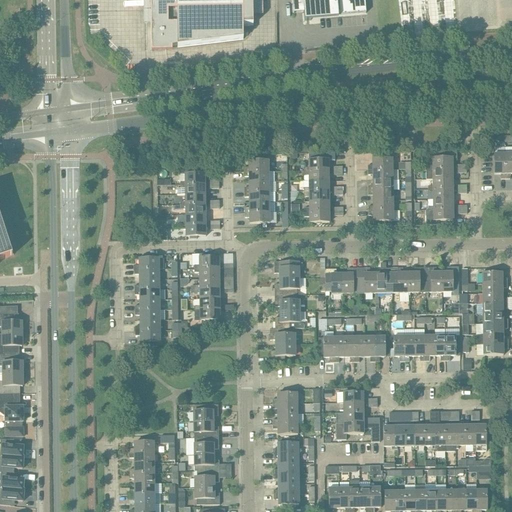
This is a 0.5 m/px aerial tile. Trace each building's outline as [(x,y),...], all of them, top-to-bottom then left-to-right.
[(151,0),(152,50),(152,52),(173,52),(173,48),(243,39),(243,25),(253,25),(253,7),(263,7),(262,0),(151,0)] [(365,0),(291,0),(293,14),(294,14),(294,6),(303,6),(304,21),(311,20),(338,18),(338,16),(366,14),(365,0)] [(415,1),(403,2),(404,16),(416,16),(415,1)] [(426,170),(452,170),(452,159),(457,159),(457,152),(432,152),(432,159),(432,165),(426,165),(426,170)] [(303,168),(303,172),(328,171),(328,161),(335,161),(335,154),(308,154),(308,168),(303,168)] [(500,180),(505,180),(505,155),(494,155),(495,175),(500,175),(500,180)] [(367,166),(367,171),(392,171),(392,160),(372,160),(372,166),(367,166)] [(244,168),(244,173),(269,172),(268,162),(248,162),(249,168),(244,168)] [(433,180),(452,180),(452,170),(426,170),(426,180),(433,180)] [(309,182),(329,182),(328,171),(303,172),(304,176),(309,176),(309,182)] [(373,181),(392,181),(392,171),(367,171),(368,176),(373,176),(373,181)] [(269,183),(269,172),(244,173),(244,178),(249,178),(249,183),(269,183)] [(180,182),(180,186),(205,185),(205,175),(185,175),(185,182),(180,182)] [(453,190),(452,180),(433,180),(433,186),(428,187),(428,190),(453,190)] [(393,191),(392,181),(373,181),(373,187),(368,187),(368,191),(393,191)] [(329,192),(329,182),(309,182),(309,188),(304,188),(304,192),(329,192)] [(244,193),(269,193),(269,183),(249,183),(249,188),(244,188),(244,193)] [(185,196),(205,196),(205,185),(180,186),(180,189),(177,189),(177,196),(185,196)] [(433,200),(453,200),(453,190),(428,190),(428,194),(433,194),(433,200)] [(373,201),(393,201),(393,191),(368,191),(368,196),(373,196),(373,201)] [(329,202),(329,192),(304,192),(304,196),(309,196),(309,202),(329,202)] [(269,203),(269,193),(244,193),(244,198),(249,198),(249,203),(269,203)] [(180,202),(180,206),(205,206),(205,196),(185,196),(185,202),(180,202)] [(453,210),(453,200),(433,200),(433,207),(428,207),(428,211),(453,210)] [(368,212),(393,211),(393,201),(373,201),(373,207),(368,207),(368,212)] [(329,212),(329,202),(309,202),(309,209),(304,209),(304,213),(329,212)] [(269,213),(269,203),(249,203),(249,209),(244,209),(244,214),(269,213)] [(185,216),(205,216),(205,206),(180,206),(180,210),(185,210),(185,216)] [(453,221),(453,210),(428,211),(428,215),(433,215),(433,222),(453,221)] [(393,222),(393,211),(368,212),(368,217),(373,216),(373,222),(393,222)] [(329,223),(329,212),(304,213),(304,216),(309,216),(309,223),(329,223)] [(269,224),(269,213),(244,214),(244,218),(249,218),(249,224),(269,224)] [(0,259),(3,259),(12,256),(13,256),(0,214),(0,259)] [(181,227),(205,226),(205,216),(185,216),(177,217),(177,227),(181,227)] [(205,226),(181,227),(181,230),(186,230),(186,237),(190,237),(190,240),(197,240),(197,237),(206,237),(205,226)] [(167,241),(167,227),(158,227),(158,241),(167,241)] [(194,270),(219,269),(219,259),(199,259),(199,266),(194,266),(194,270)] [(134,266),(134,271),(159,270),(159,260),(139,260),(139,266),(134,266)] [(279,274),(279,280),(299,279),(299,263),(274,263),(274,274),(279,274)] [(375,294),(392,294),(392,283),(392,269),(386,269),(386,263),(380,264),(381,274),(375,274),(375,294)] [(414,274),(408,274),(409,294),(425,293),(425,268),(414,269),(414,274)] [(425,293),(442,293),(442,273),(436,273),(436,268),(425,268),(425,293)] [(442,273),(442,293),(453,293),(453,291),(459,290),(458,268),(447,268),(447,273),(442,273)] [(199,280),(219,280),(219,269),(194,270),(194,273),(199,273),(199,280)] [(359,283),(359,294),(375,294),(375,274),(370,274),(369,269),(358,270),(359,283)] [(392,294),(409,294),(408,274),(403,274),(403,269),(392,269),(392,283),(392,294)] [(159,280),(159,270),(134,271),(134,275),(139,275),(139,281),(159,280)] [(336,270),(325,270),(325,278),(325,285),(325,293),(331,293),(332,300),(342,300),(342,295),(342,275),(336,275),(336,270)] [(347,275),(342,275),(342,295),(359,294),(359,283),(358,270),(347,270),(347,275)] [(482,284),(507,284),(507,279),(502,279),(502,273),(485,274),(482,274),(482,284)] [(299,279),(279,280),(279,285),(274,285),(274,296),(289,296),(297,296),(297,290),(299,290),(299,279)] [(134,291),(159,291),(159,280),(139,281),(139,286),(134,286),(134,291)] [(195,290),(219,290),(219,280),(199,280),(199,286),(194,286),(195,290)] [(482,294),(493,294),(502,294),(502,289),(507,289),(507,284),(482,284),(482,294)] [(219,300),(219,290),(195,290),(195,294),(200,294),(200,300),(219,300)] [(139,301),(159,301),(159,291),(134,291),(134,296),(139,296),(139,301)] [(478,305),(482,305),(488,305),(507,304),(507,300),(502,300),(502,294),(493,294),(482,294),(477,295),(478,305)] [(279,307),(280,313),(300,313),(299,302),(297,302),(297,296),(289,296),(274,296),(274,307),(279,307)] [(220,310),(219,300),(200,300),(200,307),(195,307),(195,311),(220,310)] [(135,311),(160,311),(159,301),(139,301),(140,307),(135,307),(135,311)] [(488,305),(482,305),(483,315),(503,315),(502,309),(507,309),(507,304),(488,305)] [(467,305),(465,305),(459,305),(459,315),(462,315),(468,315),(467,305)] [(0,327),(2,328),(2,335),(22,335),(21,322),(19,322),(19,315),(7,315),(7,308),(0,307),(0,327)] [(195,321),(201,321),(201,328),(225,328),(225,320),(220,320),(220,310),(195,311),(195,321)] [(140,322),(160,321),(160,311),(135,311),(135,316),(140,316),(140,322)] [(300,313),(280,313),(280,318),(275,318),(275,329),(270,329),(270,330),(289,329),(304,329),(304,326),(300,323),(300,313)] [(503,315),(483,315),(483,325),(508,325),(508,320),(503,320),(503,315)] [(326,326),(334,326),(333,320),(318,320),(318,331),(326,331),(326,326)] [(135,332),(160,331),(160,321),(140,322),(140,327),(135,327),(135,332)] [(483,325),(483,335),(503,335),(503,330),(508,330),(508,325),(483,325)] [(289,329),(270,330),(270,341),(275,341),(275,346),(295,346),(295,335),(294,335),(294,330),(304,329),(289,329)] [(394,338),(393,338),(393,348),(394,358),(400,357),(400,362),(404,362),(404,337),(404,330),(394,330),(394,338)] [(414,330),(404,330),(404,337),(404,362),(409,362),(409,357),(415,357),(414,337),(414,330)] [(424,330),(414,330),(414,337),(415,357),(420,357),(420,362),(425,362),(425,337),(424,330)] [(445,330),(435,330),(435,337),(435,357),(440,357),(440,362),(445,362),(445,337),(445,330)] [(445,337),(445,362),(450,362),(450,357),(456,357),(456,347),(455,337),(459,337),(459,330),(445,330),(445,337)] [(160,342),(160,331),(135,332),(135,337),(140,337),(140,343),(160,342)] [(0,354),(19,355),(19,347),(22,347),(22,335),(2,335),(0,334),(0,354)] [(503,335),(483,335),(476,335),(477,345),(483,345),(508,345),(508,340),(503,341),(503,335)] [(435,337),(425,337),(425,362),(429,362),(429,357),(435,357),(435,337)] [(334,363),(334,338),(323,339),(323,359),(329,359),(329,364),(334,363)] [(344,358),(344,338),(334,338),(334,363),(339,363),(339,358),(344,358)] [(354,338),(344,338),(344,358),(350,358),(350,363),(354,363),(354,338)] [(354,338),(354,363),(359,363),(359,358),(365,358),(364,338),(354,338)] [(375,338),(364,338),(365,358),(370,358),(370,363),(375,363),(375,338)] [(375,338),(375,363),(379,363),(379,358),(385,358),(385,338),(375,338)] [(483,345),(483,356),(503,356),(503,350),(508,350),(508,345),(483,345)] [(295,357),(295,346),(275,346),(275,352),(270,352),(270,363),(285,363),(285,357),(295,357)] [(0,374),(3,375),(22,375),(22,362),(19,362),(19,355),(0,354),(0,374)] [(0,395),(12,395),(20,395),(20,387),(22,387),(22,375),(3,375),(3,382),(0,382),(0,395)] [(340,404),(363,404),(363,393),(343,393),(343,401),(340,401),(340,404)] [(272,400),(272,405),(297,405),(297,394),(277,394),(277,400),(272,400)] [(12,395),(0,395),(0,410),(0,411),(0,412),(4,415),(5,415),(5,423),(5,437),(24,437),(24,428),(22,428),(22,422),(23,422),(23,407),(12,408),(12,395)] [(363,414),(363,404),(340,404),(340,407),(343,407),(343,414),(363,414)] [(193,423),(203,423),(213,422),(213,417),(218,417),(218,405),(199,406),(193,406),(193,423)] [(297,415),(297,405),(272,405),(272,410),(277,410),(277,415),(297,415)] [(430,427),(424,427),(425,447),(432,447),(432,450),(435,450),(435,453),(435,427),(435,413),(430,413),(430,427)] [(435,413),(435,427),(435,453),(445,453),(445,427),(439,427),(439,413),(435,413)] [(343,414),(336,414),(336,424),(363,424),(363,414),(343,414)] [(272,425),(297,425),(297,415),(277,415),(277,421),(272,421),(272,425)] [(213,422),(203,423),(193,423),(193,439),(219,439),(218,428),(213,428),(213,422)] [(363,424),(336,424),(336,441),(346,441),(346,435),(364,435),(363,429),(371,429),(371,443),(380,442),(379,424),(377,424),(369,424),(363,424)] [(297,425),(272,425),(272,430),(277,430),(278,436),(297,436),(297,425)] [(465,446),(465,426),(455,427),(455,450),(458,450),(458,447),(465,446)] [(465,446),(473,446),(473,452),(476,452),(475,426),(465,426),(465,446)] [(475,426),(476,452),(486,452),(486,446),(486,426),(475,426)] [(391,451),(394,451),(394,427),(383,428),(383,448),(391,447),(391,451)] [(394,427),(394,451),(397,451),(397,447),(404,447),(404,427),(394,427)] [(415,450),(414,427),(404,427),(404,447),(412,447),(412,450),(415,450)] [(414,427),(415,450),(417,450),(417,447),(425,447),(424,427),(414,427)] [(455,427),(445,427),(445,453),(455,452),(455,450),(455,427)] [(169,454),(173,454),(174,454),(174,437),(160,437),(160,444),(168,444),(169,454)] [(219,439),(193,439),(193,456),(214,456),(214,450),(219,450),(219,439)] [(1,440),(0,448),(0,456),(23,459),(23,458),(22,458),(23,448),(11,447),(12,441),(1,440)] [(129,450),(129,454),(154,454),(154,443),(134,444),(134,449),(129,450)] [(273,450),(273,455),(298,454),(298,444),(278,444),(278,450),(273,450)] [(154,464),(154,454),(129,454),(129,459),(134,459),(134,464),(154,464)] [(278,465),(298,465),(298,454),(273,455),(273,460),(278,460),(278,465)] [(0,456),(0,457),(0,460),(0,472),(12,474),(12,473),(10,473),(10,468),(22,470),(23,459),(0,456)] [(193,473),(196,473),(205,472),(219,472),(219,461),(214,461),(214,456),(194,456),(193,456),(193,473)] [(129,470),(129,475),(154,474),(154,464),(134,464),(134,470),(129,470)] [(220,478),(230,477),(230,465),(220,465),(220,478)] [(298,475),(298,465),(278,465),(278,470),(273,471),(273,475),(298,475)] [(325,475),(339,475),(339,473),(339,467),(325,468),(325,475)] [(369,467),(370,472),(370,477),(382,476),(382,472),(380,472),(380,467),(369,467)] [(0,473),(1,473),(0,484),(0,489),(24,491),(23,491),(24,480),(11,479),(12,474),(0,472),(0,473)] [(194,489),(195,489),(214,489),(214,483),(219,483),(219,472),(205,472),(196,473),(196,478),(194,478),(194,489)] [(154,484),(154,474),(129,475),(129,479),(134,479),(134,485),(154,484)] [(278,485),(298,485),(298,475),(273,475),(273,480),(278,480),(278,485)] [(155,495),(154,484),(134,485),(134,490),(129,490),(129,495),(155,495)] [(298,495),(298,485),(278,485),(278,491),(273,491),(273,496),(298,495)] [(24,491),(0,489),(1,490),(0,496),(0,505),(10,507),(11,501),(23,502),(24,491)] [(214,489),(195,489),(194,489),(194,500),(196,500),(197,506),(220,506),(219,494),(214,494),(214,489)] [(339,509),(339,489),(328,489),(328,511),(333,511),(334,509),(339,509)] [(349,511),(349,489),(339,489),(339,509),(345,509),(344,511),(349,511)] [(359,489),(349,489),(349,511),(354,511),(354,509),(360,509),(359,489)] [(370,511),(370,489),(359,489),(360,509),(365,509),(365,511),(370,511)] [(380,489),(370,489),(370,511),(374,511),(375,509),(381,508),(380,489)] [(415,511),(415,492),(415,489),(409,489),(410,492),(405,492),(405,511),(410,511),(411,511),(410,511),(415,511)] [(456,511),(456,491),(446,492),(446,511),(451,511),(456,511)] [(460,511),(461,511),(466,511),(466,491),(456,491),(456,511),(460,511)] [(476,511),(476,491),(466,491),(466,511),(472,511),(471,511),(476,511)] [(476,491),(476,511),(481,511),(487,511),(487,491),(476,491)] [(395,511),(395,492),(384,492),(384,511),(395,511)] [(405,511),(405,492),(395,492),(395,511),(405,511)] [(426,511),(425,492),(415,492),(415,511),(420,511),(426,511)] [(435,511),(436,492),(425,492),(426,511),(431,511),(430,511),(435,511)] [(446,511),(446,492),(436,492),(435,511),(440,511),(446,511)] [(155,505),(155,495),(129,495),(130,499),(135,499),(135,505),(155,505)] [(298,506),(298,495),(273,496),(273,500),(278,500),(279,506),(298,506)]
